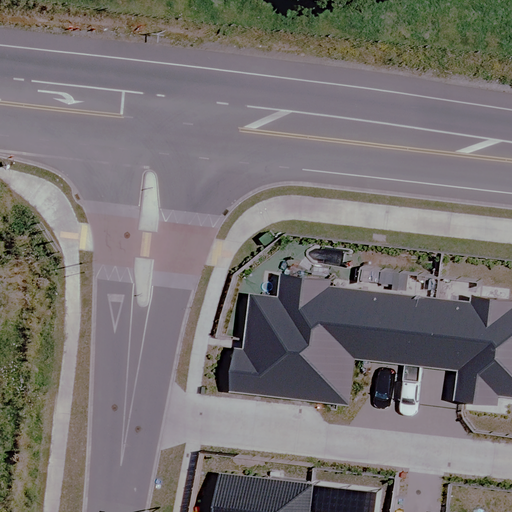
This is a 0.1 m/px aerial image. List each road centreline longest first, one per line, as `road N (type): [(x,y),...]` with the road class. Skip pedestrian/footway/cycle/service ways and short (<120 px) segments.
road 1 (residential): [(155,121),(117,511)]
road 2 (tertiary): [(511,163),(155,121)]
road 3 (tertiary): [(155,121),(0,104)]
